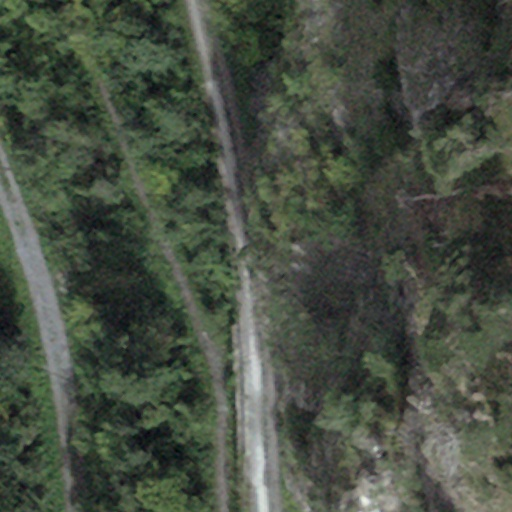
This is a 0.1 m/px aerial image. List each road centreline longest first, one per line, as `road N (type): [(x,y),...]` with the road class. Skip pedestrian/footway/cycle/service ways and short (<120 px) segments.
road 1 (track): [(252,511),(242,254),(195,0)]
road 2 (track): [(0,156),(50,292),(72,511)]
